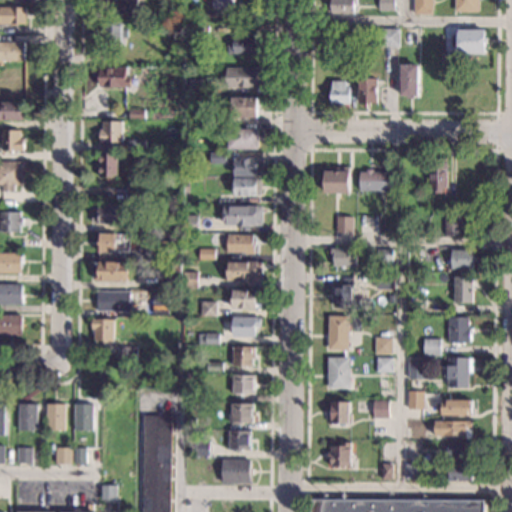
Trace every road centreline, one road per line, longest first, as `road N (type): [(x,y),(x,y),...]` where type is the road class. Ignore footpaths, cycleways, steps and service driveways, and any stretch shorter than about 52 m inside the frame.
road 1 (residential): [(296,0),(290,511)]
road 2 (residential): [(58,368),(63,0)]
road 3 (residential): [(511,135),(296,135)]
